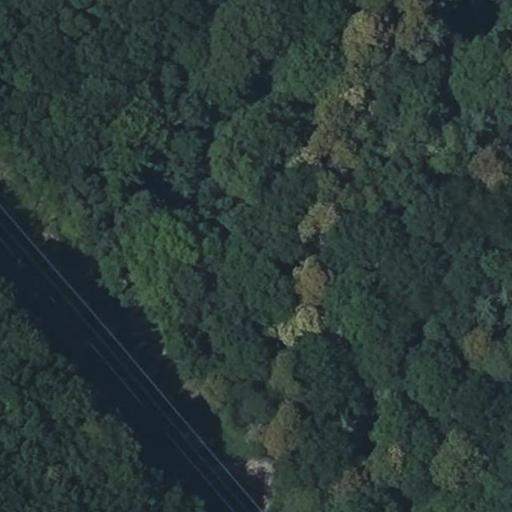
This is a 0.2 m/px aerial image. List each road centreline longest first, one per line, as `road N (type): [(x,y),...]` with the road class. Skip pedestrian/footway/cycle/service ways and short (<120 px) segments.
road 1 (unclassified): [(345,0),(255,511)]
road 2 (track): [(149,511),(199,483),(260,463)]
